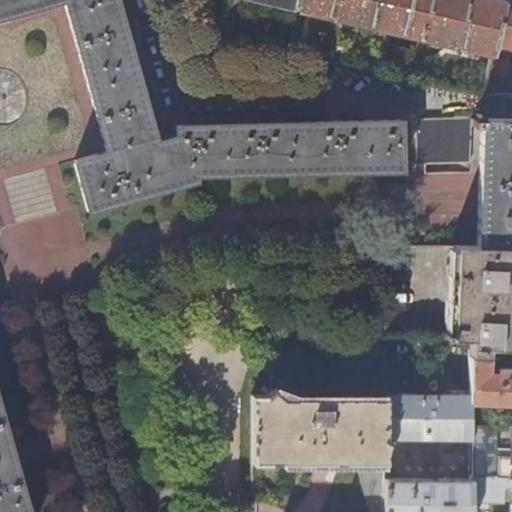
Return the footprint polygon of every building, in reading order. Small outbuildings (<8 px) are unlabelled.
[(0,0),(0,511),(29,511),(17,468),(12,449),(0,407),(0,18),(63,1),(106,153),(75,162),(76,164),(74,165),(88,212),(195,182),(195,177),(387,173),(401,172),(400,122),(174,126),(175,135),(155,141),(115,0),(0,0)] [(256,0),(293,9),(295,0),(256,0)] [(490,55),(502,1),(497,0),(295,0),(293,9),(490,55)] [(511,3),(502,1),(490,55),(482,94),(511,94),(511,3)] [(511,94),(482,94),(482,118),(511,118),(511,94)] [(511,118),(482,118),(482,119),(415,121),(416,165),(469,164),(471,127),(480,127),(477,245),(477,247),(511,248),(511,118)] [(511,248),(477,247),(477,245),(454,245),(451,334),(445,334),(444,340),(470,341),(470,357),(487,358),(487,348),(511,348),(511,248)] [(511,403),(511,369),(495,368),(495,374),(486,374),(487,358),(470,357),(470,396),(470,402),(511,403)] [(385,441),(385,400),(283,398),(273,388),(267,396),(252,396),(252,464),(359,465),(371,511),(385,511),(385,481),(385,441)] [(470,418),(470,402),(470,396),(385,395),(385,400),(385,441),(470,441),(470,432),(470,418)] [(495,433),(495,426),(495,418),(470,418),(470,432),(495,433)] [(511,478),(511,426),(495,426),(495,433),(470,432),(470,441),(470,477),(511,478)] [(511,511),(511,478),(470,477),(470,481),(470,503),(476,503),(502,504),(502,499),(510,499),(508,511),(511,511)] [(470,511),(470,503),(470,481),(385,481),(385,511),(470,511)]
